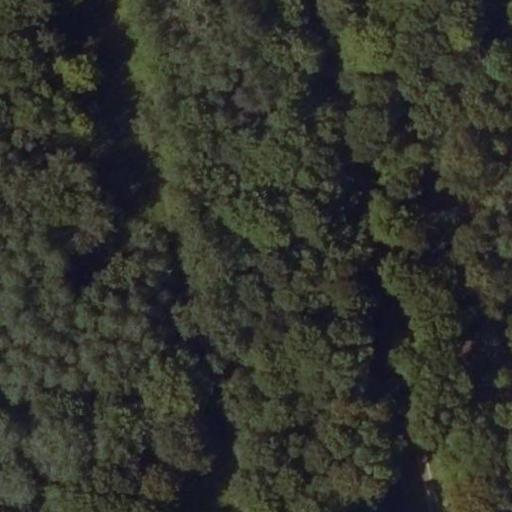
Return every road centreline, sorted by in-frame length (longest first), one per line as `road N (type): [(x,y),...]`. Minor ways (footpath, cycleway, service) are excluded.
road 1 (track): [(267,511),(142,0)]
road 2 (track): [(328,0),(449,511)]
